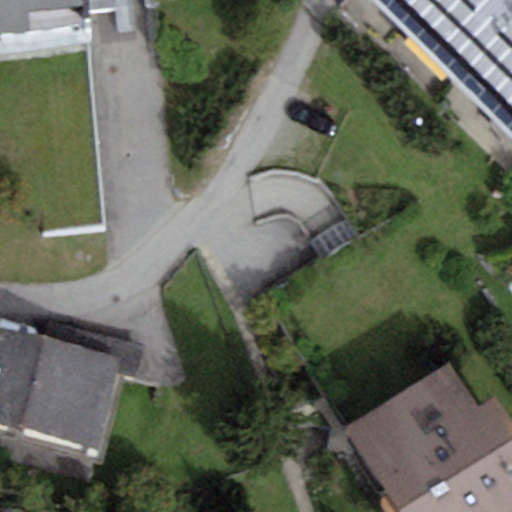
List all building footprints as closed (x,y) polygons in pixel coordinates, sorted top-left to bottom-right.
[(0,0),(0,65),(26,64),(90,59),(92,60),(87,0),(0,0)] [(511,138),(376,0),(353,0),(511,163),(511,138)] [(511,0),(376,0),(511,138),(511,0)] [(106,235),(90,59),(26,64),(42,241),(106,235)] [(0,325),(0,422),(97,448),(117,373),(136,377),(144,345),(47,320),(43,336),(0,325)] [(476,405),(449,360),(343,425),(396,511),(511,511),(511,420),(495,393),(476,405)]
